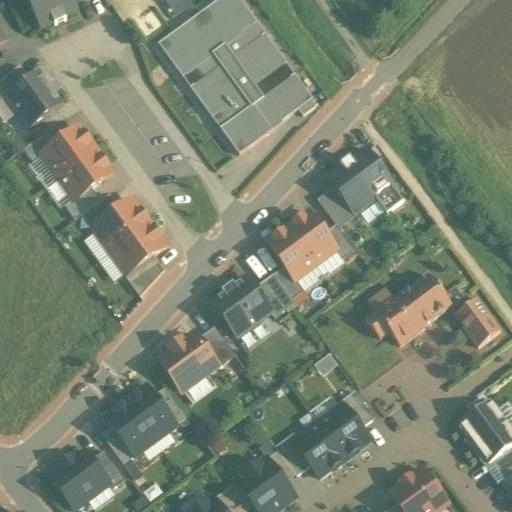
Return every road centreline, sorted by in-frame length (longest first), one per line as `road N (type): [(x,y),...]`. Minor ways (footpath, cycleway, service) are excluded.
road 1 (residential): [(239,229),(109,39),(56,64),(204,267)]
road 2 (residential): [(10,478),(204,267)]
road 3 (residential): [(239,229),(379,78)]
road 4 (residential): [(327,511),(412,450),(439,453),(481,511)]
